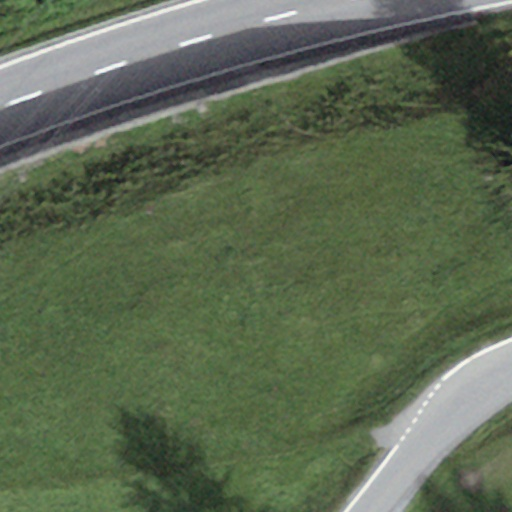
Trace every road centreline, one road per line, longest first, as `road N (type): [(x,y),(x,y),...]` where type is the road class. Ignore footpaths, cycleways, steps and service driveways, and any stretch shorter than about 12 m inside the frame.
road 1 (primary): [(0,110),(215,35),(352,0)]
road 2 (tertiary): [(372,511),(431,437),(511,370)]
